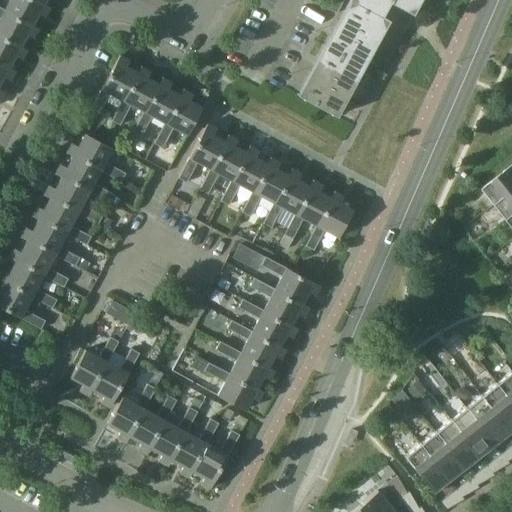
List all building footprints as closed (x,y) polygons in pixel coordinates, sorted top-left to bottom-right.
[(7,0),(3,9),(31,24),(37,13),(44,16),(49,6),(43,3),(37,0),(7,0)] [(329,0),(325,7),(336,13),(343,0),(351,0),(354,2),(302,97),(336,116),(371,52),(387,60),(405,28),(384,16),(391,2),(412,14),(419,0),(329,0)] [(0,34),(20,45),(26,34),(32,37),(37,28),(31,24),(3,9),(0,6),(0,34)] [(0,61),(8,66),(14,55),(21,58),(26,49),(20,45),(0,34),(0,61)] [(119,55),(118,56),(100,89),(90,109),(98,114),(109,94),(121,101),(136,72),(125,66),(128,60),(119,55)] [(0,81),(3,76),(9,79),(14,70),(8,66),(0,61),(0,81)] [(139,66),(136,72),(121,101),(111,120),(120,125),(130,105),(143,112),(158,83),(147,78),(150,71),(139,66)] [(161,77),(158,83),(143,112),(132,132),(141,136),(151,117),(164,123),(178,95),(168,89),(171,82),(161,77)] [(182,88),(178,95),(164,123),(153,143),(162,147),(173,128),(186,135),(201,106),(189,100),(192,94),(182,88)] [(216,129),(206,124),(206,123),(188,158),(178,177),(186,182),(196,163),(209,169),(224,141),(213,135),(216,129)] [(113,149),(84,133),(78,146),(71,142),(66,152),(72,156),(100,171),(120,181),(125,173),(105,162),(113,149)] [(227,134),(224,141),(209,169),(199,189),(207,194),(218,174),(230,180),(245,152),(234,146),(237,140),(227,134)] [(248,145),(245,152),(230,180),(220,200),(228,205),(239,185),(251,192),(266,163),(255,157),(258,151),(248,145)] [(94,183),(100,171),(72,156),(66,167),(60,164),(54,174),(61,177),(89,192),(109,202),(114,194),(94,183)] [(269,157),(266,163),(251,192),(241,212),(250,216),(260,196),(272,203),(287,174),(276,168),(279,162),(269,157)] [(511,164),(493,180),(483,187),(495,203),(511,189),(511,164)] [(290,168),(287,174),(272,203),(273,203),(262,223),(271,227),(281,208),(293,214),(308,185),(297,180),(301,173),(290,168)] [(82,204),(89,192),(61,177),(55,188),(48,185),(43,194),(49,198),(78,213),(98,223),(102,215),(82,204)] [(311,179),(308,185),(293,214),(283,234),(292,239),(303,219),(315,225),(330,197),(318,191),(322,185),(311,179)] [(511,189),(495,203),(507,218),(511,213),(511,189)] [(333,191),(330,197),(315,225),(305,245),(313,250),(324,230),(337,237),(352,209),(339,202),(342,196),(333,191)] [(170,194),(165,204),(178,210),(183,201),(170,194)] [(71,225),(78,213),(49,198),(43,209),(37,206),(32,216),(38,219),(66,234),(86,244),(91,236),(71,225)] [(105,217),(100,226),(108,230),(113,221),(105,217)] [(59,247),(66,234),(38,219),(32,230),(25,227),(20,237),(27,240),(55,255),(75,265),(79,257),(59,247)] [(48,268),(55,255),(27,240),(20,251),(14,248),(9,258),(15,261),(43,276),(63,287),(68,278),(48,268)] [(273,287),(302,303),(308,291),(314,295),(319,285),(284,267),(265,256),(261,265),(280,275),(273,287)] [(0,280),(3,282),(32,297),(52,307),(56,299),(37,289),(43,276),(15,261),(9,272),(3,269),(0,273),(0,280)] [(262,309),(290,324),(296,313),(303,316),(308,306),(302,303),(273,287),(273,288),(254,277),(249,286),(269,296),(262,309)] [(220,278),(216,286),(227,291),(230,283),(220,278)] [(0,307),(21,318),(40,329),(45,320),(25,310),(32,297),(3,282),(0,288),(0,307)] [(251,329),(279,345),(285,334),(291,337),(297,328),(290,324),(262,309),(242,298),(237,307),(257,317),(251,329)] [(122,306),(115,319),(126,324),(133,312),(126,308),(122,306)] [(239,350),(268,366),(274,355),(280,358),(285,349),(279,345),(251,329),(250,330),(231,320),(226,328),(246,338),(239,350)] [(99,356),(84,348),(69,376),(82,383),(78,390),(88,395),(91,388),(107,360),(108,361),(118,341),(109,336),(99,356)] [(228,372),(256,388),(262,376),(269,380),(274,370),(268,366),(239,350),(239,351),(219,341),(215,349),(234,359),(228,372)] [(107,360),(91,388),(103,395),(99,401),(109,406),(128,372),(139,353),(130,348),(120,367),(108,361),(107,360)] [(197,356),(191,366),(201,372),(206,362),(197,356)] [(216,394),(244,409),(251,397),(258,400),(263,391),(256,388),(228,372),(208,362),(204,370),(223,381),(216,394)] [(511,371),(495,383),(511,404),(511,371)] [(417,380),(406,389),(415,400),(426,390),(417,380)] [(106,423),(107,423),(119,430),(115,437),(125,442),(128,435),(144,407),(155,388),(146,383),(136,403),(122,395),(106,423)] [(510,433),(511,431),(511,404),(495,383),(480,395),(510,433)] [(402,390),(391,399),(400,410),(411,401),(402,390)] [(144,407),(128,435),(140,441),(137,448),(146,453),(149,447),(165,419),(176,400),(167,395),(157,414),(144,407)] [(465,407),(495,445),(510,433),(480,395),(465,407)] [(165,419),(149,447),(161,453),(158,460),(167,465),(170,459),(186,430),(197,411),(188,406),(178,426),(165,419)] [(450,419),(479,457),(495,445),(465,407),(450,419)] [(239,415),(235,424),(243,428),(247,419),(239,415)] [(186,430),(170,459),(182,465),(178,471),(188,477),(191,470),(207,442),(218,423),(210,418),(199,437),(186,430)] [(434,431),(464,469),(479,457),(450,419),(434,431)] [(207,442),(191,470),(203,477),(199,483),(209,488),(239,434),(231,430),(220,449),(207,442)] [(419,443),(449,481),(464,469),(434,431),(419,443)] [(419,443),(403,456),(411,466),(433,493),(449,481),(419,443)] [(490,462),(496,471),(510,463),(502,453),(490,462)] [(492,473),(486,465),(475,474),(481,482),(494,475),(492,473)] [(386,483),(395,495),(404,488),(397,475),(386,483)] [(479,487),(471,477),(459,486),(466,494),(479,487)] [(464,499),(456,489),(444,498),(451,506),(464,499)] [(349,511),(382,511),(389,506),(377,490),(350,511),(349,511)] [(398,499),(407,510),(416,504),(409,491),(398,499)]
